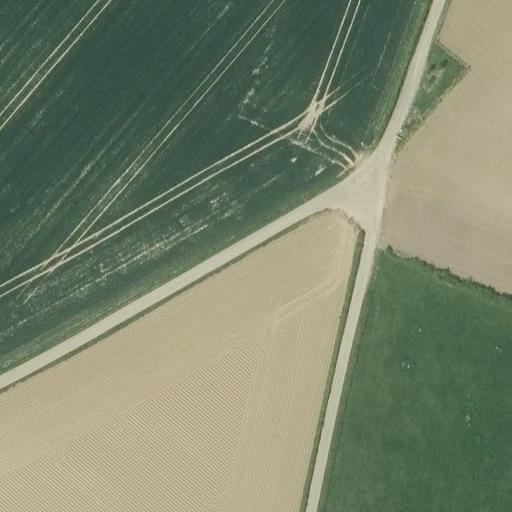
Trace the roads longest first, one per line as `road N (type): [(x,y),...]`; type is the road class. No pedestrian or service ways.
road 1 (unclassified): [(0,382),(324,200),(377,183)]
road 2 (unclassified): [(310,511),(377,183)]
road 3 (unclassified): [(377,183),(440,0)]
